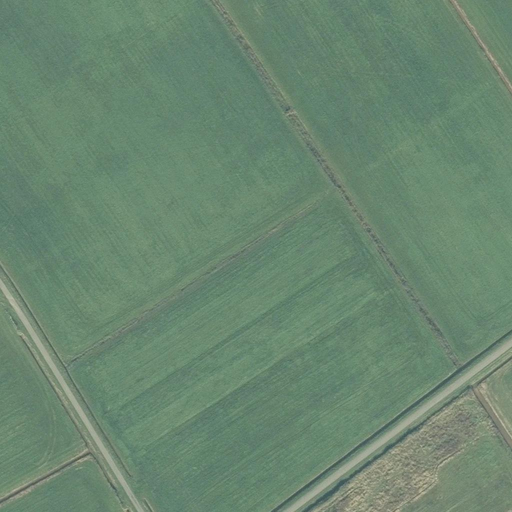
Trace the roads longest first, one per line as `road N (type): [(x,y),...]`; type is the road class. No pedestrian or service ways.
road 1 (unclassified): [(290,511),(511,343)]
road 2 (unclassified): [(139,511),(0,285)]
